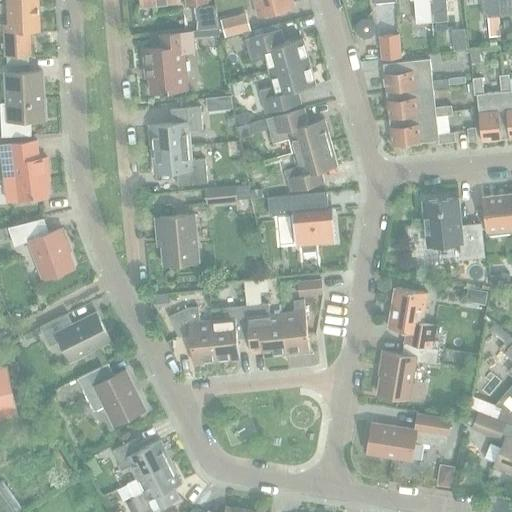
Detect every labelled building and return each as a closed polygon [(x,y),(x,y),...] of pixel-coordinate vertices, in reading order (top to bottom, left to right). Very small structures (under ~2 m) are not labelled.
[(39,0),(7,0),(9,23),(3,24),(5,56),(32,55),(31,31),(41,30),(39,0)] [(292,0),(255,0),(259,15),(294,6),(292,0)] [(412,0),(415,20),(431,18),(429,0),(412,0)] [(429,0),(431,18),(447,17),(445,0),(429,0)] [(480,0),(482,14),(498,13),(496,0),(480,0)] [(511,0),(496,0),(498,13),(511,11),(511,0)] [(245,13),(221,19),(226,35),(249,29),(245,13)] [(267,57),(271,71),(309,61),(303,37),(284,42),(280,29),(245,38),(252,62),(267,57)] [(149,76),(151,92),(188,89),(185,53),(195,52),(193,30),(160,33),(161,47),(143,48),(146,77),(149,76)] [(387,91),(450,84),(449,78),(433,80),(430,58),(384,63),(387,91)] [(309,61),(271,71),(274,85),(259,89),(266,112),(301,103),(297,89),(316,84),(309,61)] [(29,135),(29,119),(45,119),(42,71),(7,72),(9,119),(2,119),(3,136),(29,135)] [(510,138),(503,74),(500,75),(501,91),(484,93),(482,77),(473,78),(475,94),(477,94),(482,140),(510,138)] [(510,138),(511,137),(511,90),(509,74),(503,74),(510,138)] [(387,91),(389,117),(452,110),(452,105),(436,107),(434,89),(450,87),(450,84),(387,91)] [(150,124),(152,149),(191,145),(190,131),(203,129),(201,106),(171,108),(172,122),(150,124)] [(294,152),(331,142),(325,118),(304,124),(299,109),(266,118),(273,143),(290,138),(294,152)] [(452,110),(389,117),(392,145),(439,140),(439,142),(456,141),(455,132),(438,133),(437,116),(453,114),(452,110)] [(37,140),(0,145),(4,176),(16,175),(19,199),(49,195),(46,171),(49,171),(47,157),(40,158),(37,140)] [(338,165),(331,142),(294,152),(298,166),(285,169),(291,191),(320,183),(316,171),(338,165)] [(191,145),(152,149),(155,173),(177,171),(178,185),(208,182),(206,158),(192,159),(191,145)] [(207,188),(208,204),(236,201),(234,186),(207,188)] [(315,243),(335,241),(335,242),(336,242),(333,207),(328,207),(327,191),(268,197),(269,215),(293,213),(296,246),(297,246),(297,244),(302,244),(303,251),(316,250),(315,243)] [(511,230),(511,227),(508,193),(484,196),(488,234),(511,231),(511,230)] [(428,246),(461,243),(463,257),(484,255),(481,223),(461,226),(458,197),(424,201),(428,246)] [(195,213),(159,216),(164,264),(200,261),(195,213)] [(44,218),(8,227),(15,246),(30,240),(44,279),(75,267),(60,228),(49,232),(44,218)] [(322,279),(298,282),(299,294),(323,292),(322,279)] [(406,330),(404,342),(439,348),(441,335),(421,332),(428,292),(395,286),(388,327),(406,330)] [(168,291),(153,292),(154,304),(169,303),(168,291)] [(283,313),(287,353),(310,351),(304,299),(294,300),(295,311),(283,313)] [(269,303),(246,305),(250,337),(251,352),(263,351),(264,355),(287,353),(283,313),(270,314),(269,303)] [(225,319),(213,320),(217,360),(240,358),(238,338),(250,337),(246,305),(224,307),(225,319)] [(217,360),(213,320),(200,321),(199,306),(188,307),(169,315),(179,336),(191,335),(194,363),(217,360)] [(67,313),(40,326),(50,346),(61,340),(71,361),(111,341),(97,311),(73,323),(67,313)] [(439,348),(404,342),(402,353),(383,350),(380,366),(382,366),(377,393),(410,398),(416,360),(437,364),(439,348)] [(109,362),(78,377),(94,411),(105,405),(114,424),(145,409),(126,369),(115,375),(109,362)] [(0,401),(3,418),(19,415),(8,365),(6,366),(0,367),(0,401)] [(511,391),(502,403),(511,411),(511,391)] [(499,437),(505,423),(479,412),(473,427),(499,437)] [(447,434),(450,418),(418,413),(416,428),(376,422),(374,433),(371,433),(367,453),(412,460),(415,441),(445,446),(447,434)] [(51,436),(44,441),(63,472),(69,468),(51,436)] [(511,469),(511,438),(506,436),(495,463),(511,469)] [(130,465),(137,478),(171,461),(160,439),(141,449),(135,438),(112,450),(122,469),(130,465)] [(171,461),(137,478),(143,491),(131,497),(138,511),(150,511),(168,503),(162,493),(182,483),(171,461)] [(0,500),(8,511),(16,511),(22,508),(3,480),(0,481),(0,500)]
